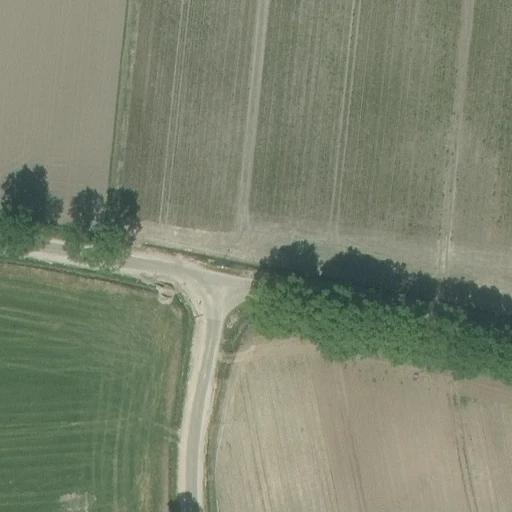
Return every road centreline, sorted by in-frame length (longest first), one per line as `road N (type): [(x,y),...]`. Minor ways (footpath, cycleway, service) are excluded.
road 1 (unclassified): [(511,341),(215,285)]
road 2 (unclassified): [(187,511),(182,463),(215,285)]
road 3 (unclassified): [(0,243),(215,285)]
